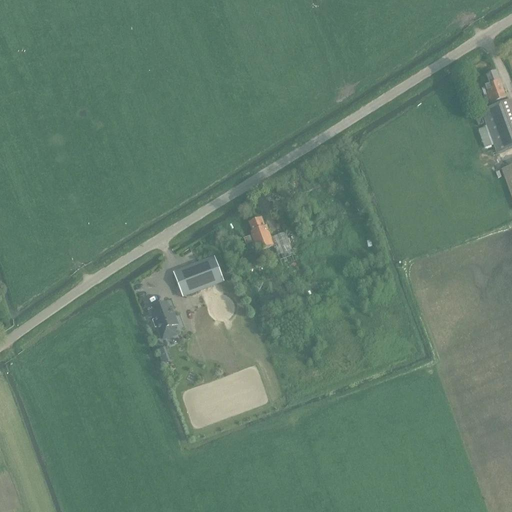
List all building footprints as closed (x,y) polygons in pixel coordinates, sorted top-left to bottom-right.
[(506,99),(496,73),(486,76),(489,85),(481,88),(487,106),(506,99)] [(492,108),(481,112),(497,156),(508,152),(511,150),(511,101),(507,102),(492,108)] [(511,197),(511,165),(502,170),(511,197)] [(252,237),(245,239),(248,249),(256,246),(258,252),(274,246),(271,238),(267,227),(265,228),(262,219),(249,223),(253,232),(251,233),(252,237)] [(182,292),(183,297),(223,281),(222,278),(214,257),(174,272),(182,292)] [(154,312),(153,313),(155,320),(153,321),(155,328),(158,327),(163,340),(176,335),(173,327),(178,325),(172,310),(170,310),(168,304),(153,309),(154,312)]
